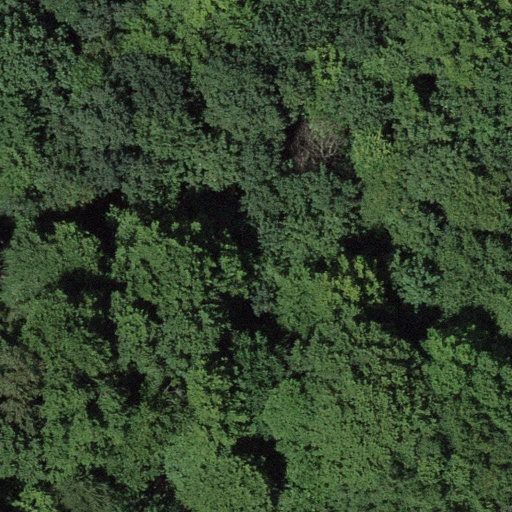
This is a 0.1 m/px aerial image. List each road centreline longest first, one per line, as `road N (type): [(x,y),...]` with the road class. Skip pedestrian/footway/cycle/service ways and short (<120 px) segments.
road 1 (track): [(190,511),(0,272)]
road 2 (track): [(511,411),(432,511)]
